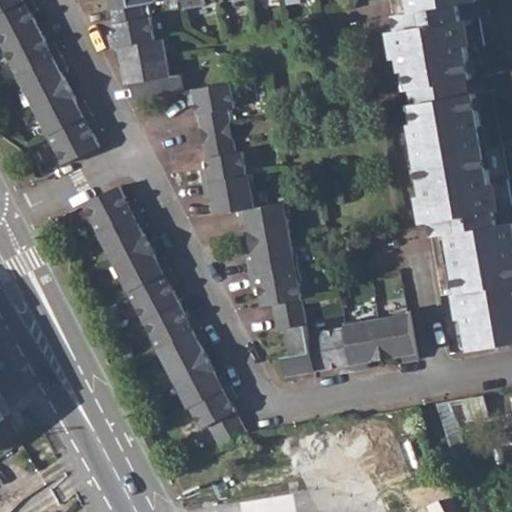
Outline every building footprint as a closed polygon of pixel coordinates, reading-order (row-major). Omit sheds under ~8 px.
[(55,149),(63,164),(99,146),(91,131),(98,127),(84,100),(77,103),(62,73),(68,70),(54,42),(48,45),(32,15),(38,11),(32,0),(0,0),(0,41),(12,64),(9,66),(23,92),(26,91),(42,122),(39,123),(53,150),(55,149)] [(134,79),(136,93),(184,84),(181,70),(178,71),(171,36),(163,38),(158,12),(152,13),(149,0),(192,0),(193,5),(207,3),(207,0),(112,0),(119,33),(112,35),(114,48),(122,46),(127,80),(134,79)] [(447,235),(466,351),(511,343),(511,204),(481,19),(490,18),(487,1),(478,2),(477,0),(408,0),(410,14),(392,17),(404,91),(410,90),(412,105),(407,106),(429,238),(447,235)] [(196,98),(201,124),(232,118),(229,104),(235,103),(230,76),(188,85),(189,98),(196,98)] [(202,134),(204,141),(234,136),(233,129),(232,118),(201,124),(202,134)] [(237,149),(234,136),(204,141),(208,166),(202,166),(206,195),(213,194),(216,211),(237,208),(240,223),(245,222),(251,257),(246,258),(251,288),(258,287),(260,304),(273,302),(277,330),(283,328),(289,355),(282,356),(285,375),(335,367),(336,373),(367,368),(367,362),(402,356),(403,363),(418,360),(409,310),(394,313),(395,315),(360,321),(359,318),(345,320),(346,326),(322,331),(323,337),(310,340),(300,279),(303,279),(298,250),(294,250),(289,215),(292,214),(289,198),(255,205),(252,187),(257,186),(254,171),(248,172),(244,148),(237,149)] [(209,424),(223,451),(242,442),(250,438),(231,403),(238,400),(224,373),(218,376),(203,346),(208,343),(194,315),(188,318),(172,288),(179,285),(165,258),(159,261),(143,229),(149,226),(136,202),(129,204),(121,188),(86,206),(94,221),(91,223),(105,249),(108,248),(124,279),(121,280),(135,306),(138,305),(153,335),(151,336),(164,364),(167,362),(184,394),(181,396),(188,409),(193,407),(203,427),(209,424)] [(442,421),(460,477),(477,474),(458,416),(442,421)]
